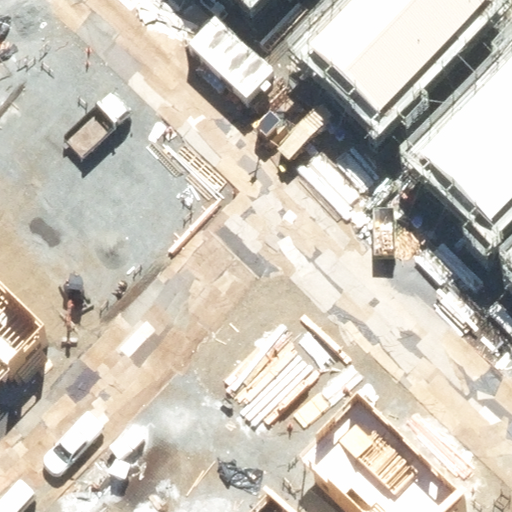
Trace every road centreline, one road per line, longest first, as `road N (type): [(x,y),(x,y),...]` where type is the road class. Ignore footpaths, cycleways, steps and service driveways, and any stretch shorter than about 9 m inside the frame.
road 1 (residential): [(293,200),(0,490)]
road 2 (residential): [(293,200),(511,408)]
road 3 (residential): [(83,0),(293,200)]
